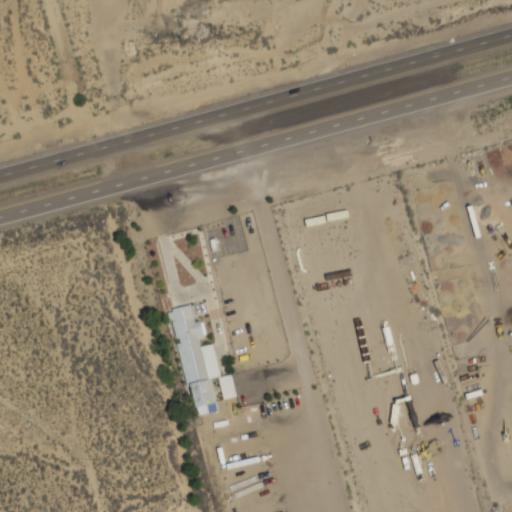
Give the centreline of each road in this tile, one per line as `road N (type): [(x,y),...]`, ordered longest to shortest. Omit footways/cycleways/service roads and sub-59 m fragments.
road 1 (primary): [(0,218),(511,77)]
road 2 (primary): [(511,37),(0,176)]
